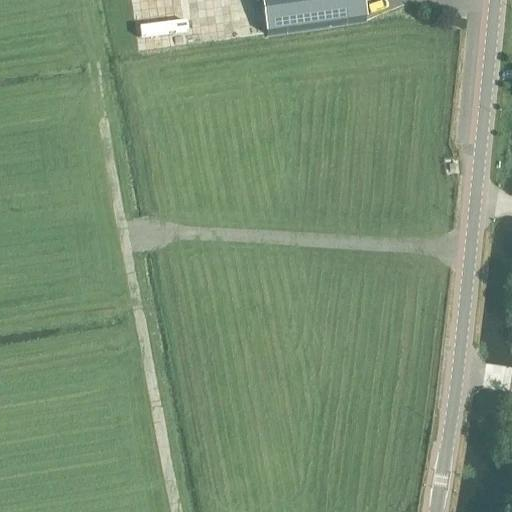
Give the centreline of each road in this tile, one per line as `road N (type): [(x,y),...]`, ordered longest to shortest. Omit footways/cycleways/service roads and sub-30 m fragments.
road 1 (tertiary): [(493,0),(465,302),(434,511)]
road 2 (track): [(125,232),(470,252)]
road 3 (track): [(174,511),(125,232)]
road 4 (track): [(125,232),(96,77)]
